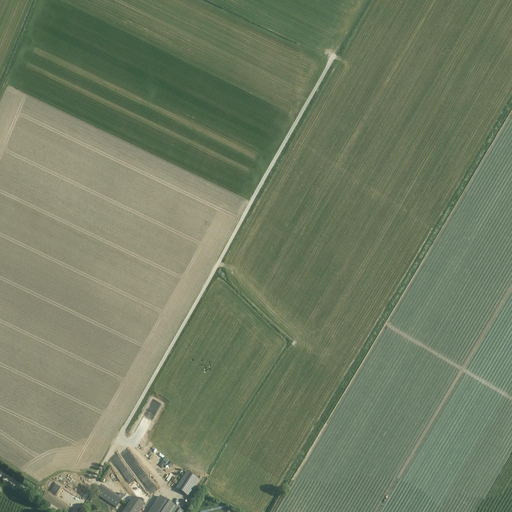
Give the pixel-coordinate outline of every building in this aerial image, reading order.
[(116,457),(111,461),(116,466),(121,462),(116,457)] [(199,480),(186,472),(175,489),(188,497),(199,480)] [(121,492),(114,504),(117,506),(124,495),(121,492)] [(140,511),(145,505),(133,497),(123,511),(140,511)] [(182,511),(160,497),(149,511),(182,511)]
